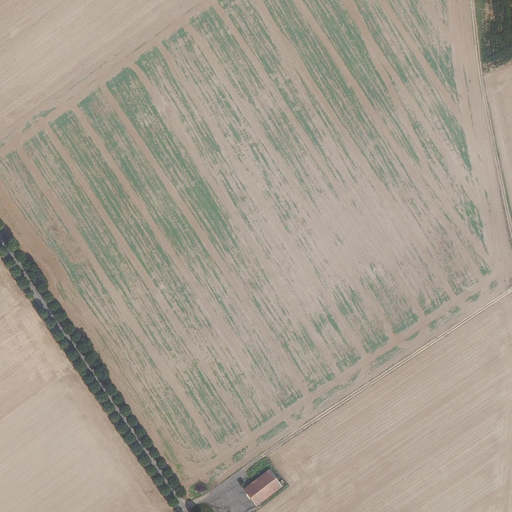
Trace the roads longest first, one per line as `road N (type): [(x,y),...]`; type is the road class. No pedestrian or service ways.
road 1 (track): [(178,511),(511,290)]
road 2 (primary): [(189,511),(0,235)]
road 3 (track): [(474,0),(481,92),(511,245)]
road 4 (track): [(481,92),(408,45),(377,0)]
